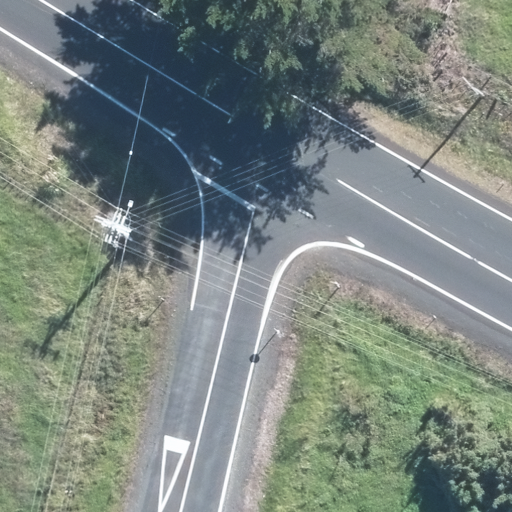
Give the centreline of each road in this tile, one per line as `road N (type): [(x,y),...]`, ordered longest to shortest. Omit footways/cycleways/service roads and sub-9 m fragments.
road 1 (unclassified): [(177,511),(252,211),(282,147)]
road 2 (tertiary): [(36,0),(282,147)]
road 3 (tertiary): [(282,147),(511,278)]
